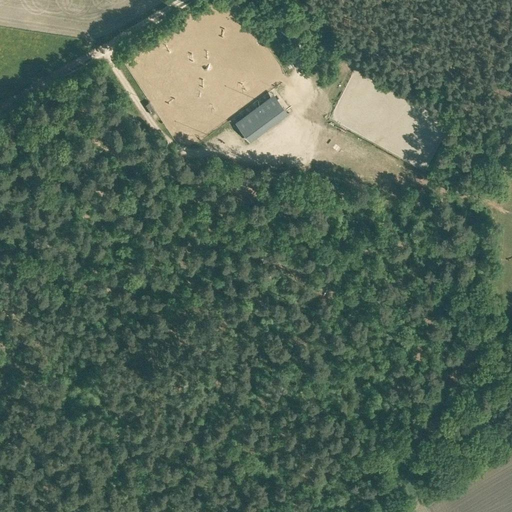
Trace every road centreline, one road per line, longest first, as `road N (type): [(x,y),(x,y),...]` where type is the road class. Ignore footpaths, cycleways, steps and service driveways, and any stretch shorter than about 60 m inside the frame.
road 1 (track): [(111,42),(148,106),(200,152),(511,204)]
road 2 (track): [(0,412),(200,152)]
road 3 (track): [(263,511),(376,439),(511,370)]
road 4 (track): [(80,125),(240,251),(298,267)]
road 5 (track): [(185,175),(271,235),(329,294),(359,297),(401,279)]
road 6 (track): [(0,110),(183,0)]
road 7 (track): [(236,156),(265,141),(295,98),(305,56),(289,24),(262,0)]
road 8 (track): [(0,127),(80,125),(130,74)]
